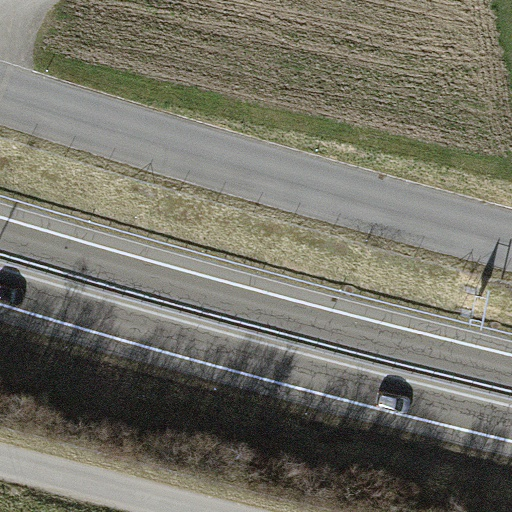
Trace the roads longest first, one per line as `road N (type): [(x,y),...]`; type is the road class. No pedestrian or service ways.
road 1 (unclassified): [(0,93),(511,237)]
road 2 (trunk): [(511,372),(0,238)]
road 3 (trunk): [(0,287),(511,421)]
road 4 (unclassified): [(0,459),(218,511)]
